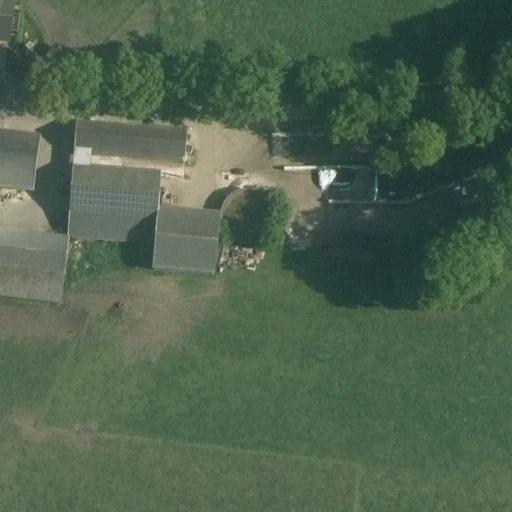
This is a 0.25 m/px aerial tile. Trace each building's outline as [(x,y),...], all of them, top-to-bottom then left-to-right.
[(0,46),(9,47),(14,5),(0,3),(0,46)] [(77,125),(73,170),(89,171),(90,155),(132,159),(132,163),(184,167),(187,134),(77,125)] [(39,140),(0,135),(0,190),(33,194),(39,140)] [(89,171),(73,170),(68,239),(154,246),(160,177),(89,171)] [(334,188),(372,186),(371,171),(333,173),(334,188)] [(220,218),(220,223),(221,228),(223,232),(225,236),(228,240),(232,243),(236,245),(241,247),(245,248),(250,248),(255,247),(259,245),(263,242),(267,239),(270,236),(272,231),(274,227),(275,222),(275,217),(274,213),(272,208),(270,204),(266,200),(263,197),(259,195),(254,194),(249,193),(244,193),(240,194),(235,196),(231,198),(228,201),(225,205),(222,209),(221,214),(220,218)] [(219,217),(158,212),(155,252),(153,273),(214,278),(217,247),(219,217)] [(0,235),(0,297),(61,305),(68,244),(0,235)]
